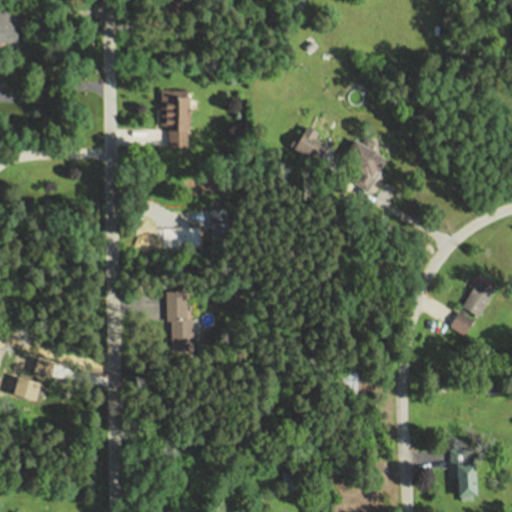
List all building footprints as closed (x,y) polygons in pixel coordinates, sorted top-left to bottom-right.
[(139,0),(177,0),(177,10),(139,9),(139,0)] [(0,10),(16,10),(15,41),(0,41),(0,10)] [(184,91),(158,90),(157,125),(162,125),(162,128),(165,128),(165,146),(183,146),(184,91)] [(302,133),(323,147),(312,163),(291,149),(302,133)] [(349,139),(357,144),(362,135),(373,142),(368,151),(382,160),(363,190),(352,183),(358,173),(343,163),(340,153),(349,139)] [(475,279),(459,306),(475,316),(492,290),(475,279)] [(161,289),(161,313),(181,313),(181,289),(161,289)] [(456,311),(470,320),(461,335),(447,325),(456,311)] [(168,320),(167,355),(190,355),(190,320),(168,320)] [(355,371),(353,395),(333,394),(335,369),(355,371)] [(446,448),(447,477),(452,476),(453,494),(457,494),(457,501),(470,500),(469,496),(472,496),(471,463),(468,463),(468,451),(462,452),(462,447),(446,448)]
